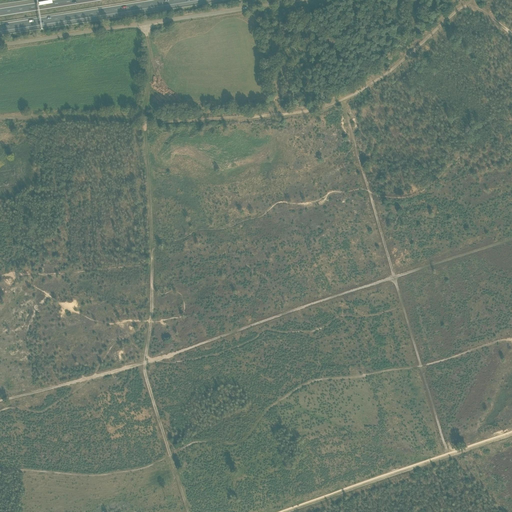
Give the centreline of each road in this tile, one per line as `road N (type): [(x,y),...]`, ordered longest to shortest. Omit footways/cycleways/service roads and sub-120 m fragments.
road 1 (track): [(143,119),(236,118),(341,100),(389,71),(469,0)]
road 2 (unclassified): [(0,45),(299,0)]
road 3 (track): [(393,277),(144,363)]
road 4 (track): [(511,434),(286,511)]
road 5 (motorway): [(0,27),(178,0)]
road 6 (track): [(0,117),(141,115)]
road 7 (track): [(151,250),(141,115)]
road 8 (track): [(393,277),(511,238)]
